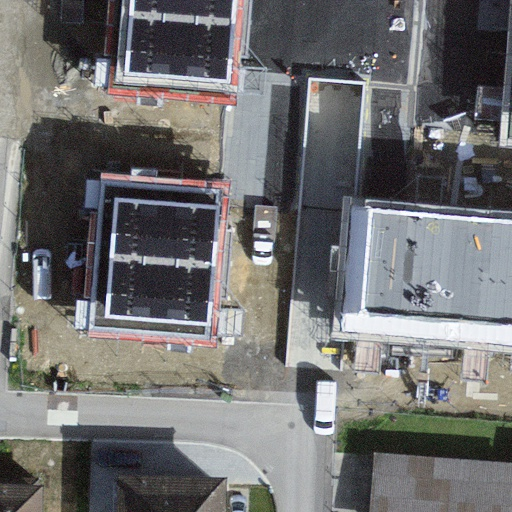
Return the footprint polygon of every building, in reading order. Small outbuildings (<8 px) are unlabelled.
[(235,0),(115,0),(109,86),(228,95),(235,0)] [(221,185),(101,175),(89,325),(209,334),(221,185)] [(511,216),(352,204),(342,328),(511,342),(511,216)] [(372,511),(509,511),(510,509),(511,508),(511,465),(378,455),(372,511)] [(0,511),(36,511),(37,479),(0,478),(0,511)] [(216,511),(217,484),(126,482),(125,511),(216,511)]
